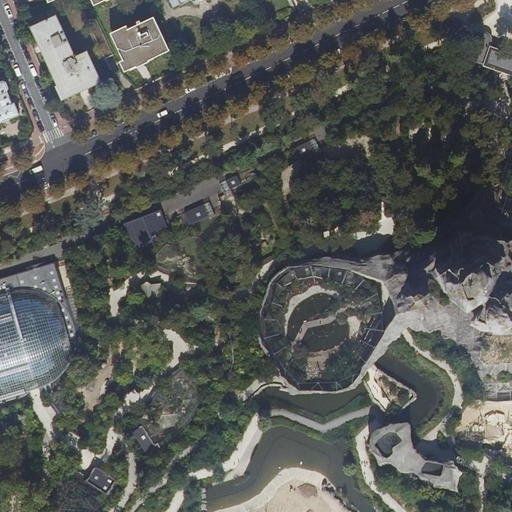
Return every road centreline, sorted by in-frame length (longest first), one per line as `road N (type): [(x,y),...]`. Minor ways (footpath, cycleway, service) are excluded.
road 1 (secondary): [(62,163),(408,0)]
road 2 (residential): [(62,163),(0,10)]
